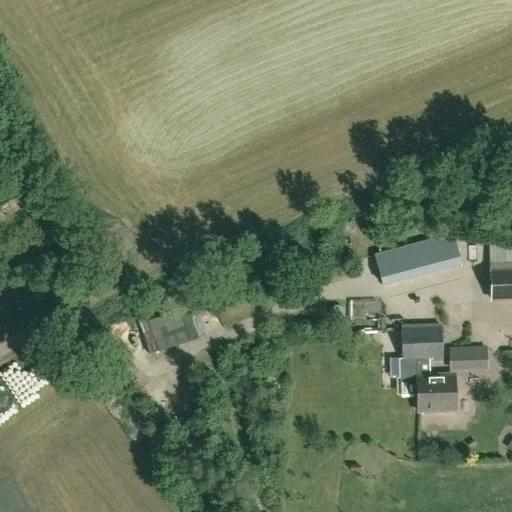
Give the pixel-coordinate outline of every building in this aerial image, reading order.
[(452,237),(375,258),(383,287),(460,266),(452,237)] [(490,298),(511,297),(511,269),(509,269),(509,264),(490,264),(490,298)] [(186,307),(142,322),(153,354),(197,339),(186,307)] [(400,379),(395,379),(396,395),(417,394),(417,410),(455,409),(454,376),(429,377),(429,361),(441,361),(440,325),(401,326),(402,360),(399,360),(400,379)] [(467,371),(466,348),(448,349),(449,371),(467,371)]
